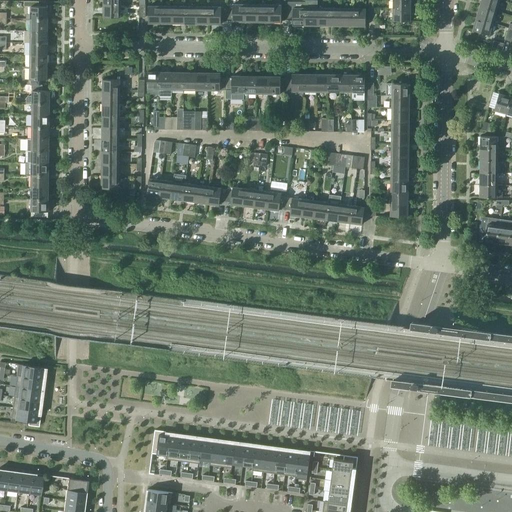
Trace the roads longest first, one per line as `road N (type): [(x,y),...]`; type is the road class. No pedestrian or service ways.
road 1 (residential): [(77,219),(443,266)]
road 2 (residential): [(446,52),(80,47)]
road 3 (residential): [(443,266),(446,52)]
road 4 (residential): [(77,219),(80,47)]
